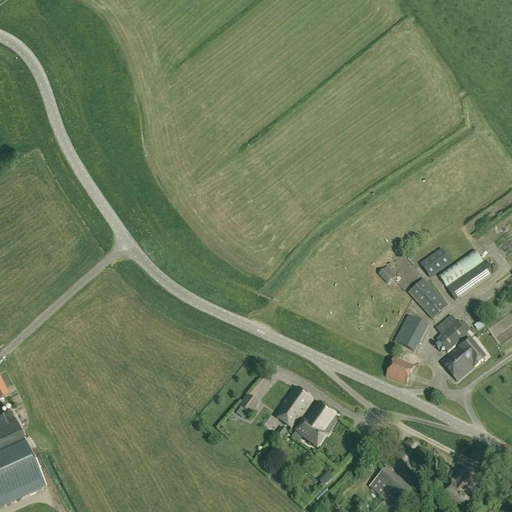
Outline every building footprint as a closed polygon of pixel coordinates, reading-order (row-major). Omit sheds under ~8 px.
[(318,193),(324,202),(331,197),(325,188),(318,193)] [(452,264),(443,251),(423,265),(431,278),(452,264)] [(386,283),(395,273),(386,264),(376,274),(386,283)] [(465,276),(457,264),(439,276),(446,288),(465,276)] [(412,298),(433,321),(447,307),(427,285),(423,281),(408,294),(412,298)] [(413,353),(427,325),(406,315),(392,342),(413,353)] [(439,340),(437,341),(448,354),(469,337),(452,316),(436,328),(443,337),(439,340)] [(479,319),(472,324),(475,329),(482,324),(479,319)] [(488,326),(496,340),(511,331),(511,330),(510,327),(504,330),(499,320),(488,326)] [(487,358),(470,339),(442,363),(458,383),(487,358)] [(406,386),(413,368),(393,359),(386,378),(406,386)] [(0,401),(5,399),(9,396),(0,379),(0,401)] [(312,401),(294,389),(274,417),(291,430),(312,401)] [(248,416),(249,416),(257,405),(260,400),(256,396),(252,401),(246,397),(237,408),(239,409),(236,414),(244,420),(248,416)] [(302,438),(316,449),(338,419),(316,403),(294,433),(295,434),(291,438),(298,443),(302,438)] [(0,418),(0,508),(46,488),(42,479),(43,479),(16,419),(15,420),(12,413),(0,418)] [(276,436),(282,440),(287,432),(281,428),(276,436)] [(422,449),(409,440),(396,460),(410,469),(422,449)] [(465,511),(485,483),(462,467),(446,489),(434,481),(432,483),(425,478),(423,481),(465,511)] [(383,499),(397,511),(405,502),(410,505),(419,495),(387,469),(379,479),(370,489),(383,499)]
